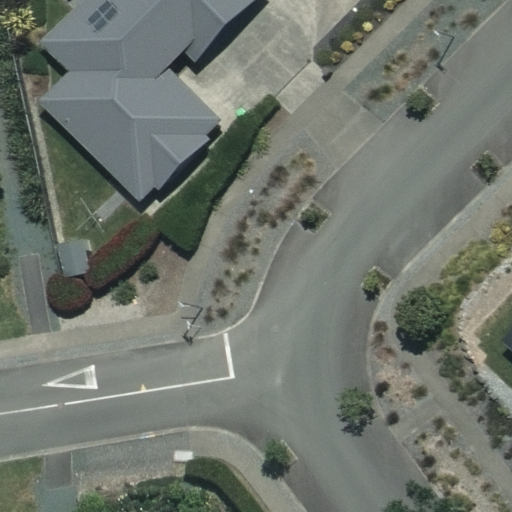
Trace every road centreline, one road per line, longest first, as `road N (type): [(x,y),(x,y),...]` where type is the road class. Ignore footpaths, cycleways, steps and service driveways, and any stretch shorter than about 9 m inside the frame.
road 1 (residential): [(306,366),(313,320),(355,240),(511,76)]
road 2 (residential): [(306,366),(0,414)]
road 3 (residential): [(381,511),(331,444),(306,366)]
